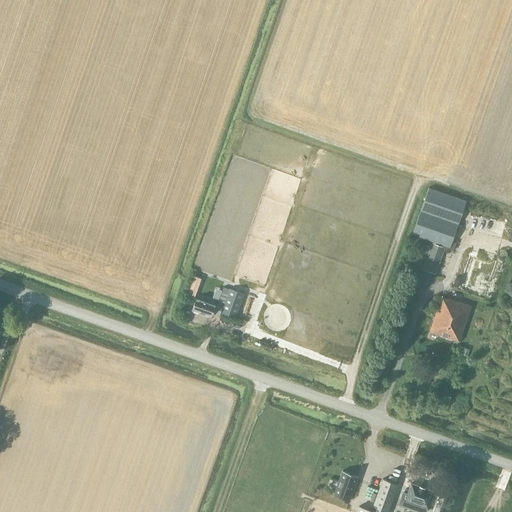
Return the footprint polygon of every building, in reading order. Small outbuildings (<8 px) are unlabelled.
[(422,269),(435,273),(444,248),(448,249),(466,201),(429,187),(412,234),(432,241),(422,269)] [(229,287),(223,305),(220,312),(235,317),(243,292),(242,292),(229,287)] [(429,331),(459,341),(471,306),(449,298),(449,299),(441,296),(429,331)] [(192,310),(211,317),(212,313),(219,315),(220,312),(223,305),(216,303),(215,304),(196,297),(192,310)] [(358,476),(342,471),(333,495),(349,500),(358,476)] [(382,478),(371,511),(359,506),(356,511),(387,511),(397,484),(382,478)] [(402,492),(398,504),(422,511),(424,511),(432,491),(410,483),(407,494),(402,492)]
